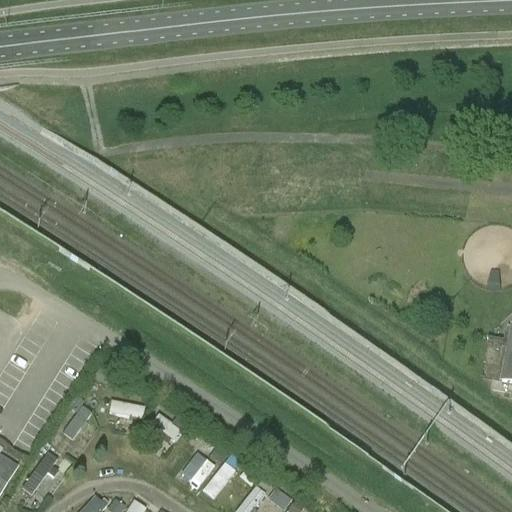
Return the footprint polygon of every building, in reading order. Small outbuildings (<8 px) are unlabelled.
[(489,342),(481,381),(500,384),(501,384),(511,385),(511,326),(511,330),(508,330),(506,340),(505,339),(504,344),(488,340),(487,342),(489,342)] [(78,442),(91,411),(73,403),(60,434),(78,442)] [(143,420),(144,407),(111,403),(109,416),(143,420)] [(157,417),(151,425),(170,440),(177,431),(157,417)] [(197,454),(180,476),(198,489),(214,468),(197,454)] [(49,455),(20,489),(30,497),(59,463),(49,455)] [(0,494),(14,473),(0,464),(0,494)] [(212,500),(234,473),(225,465),(203,493),(212,500)] [(267,502),(281,511),(284,511),(292,502),(276,490),(267,502)] [(93,499),(81,511),(102,511),(105,509),(93,499)] [(132,502),(125,511),(143,511),(145,510),(132,502)]
